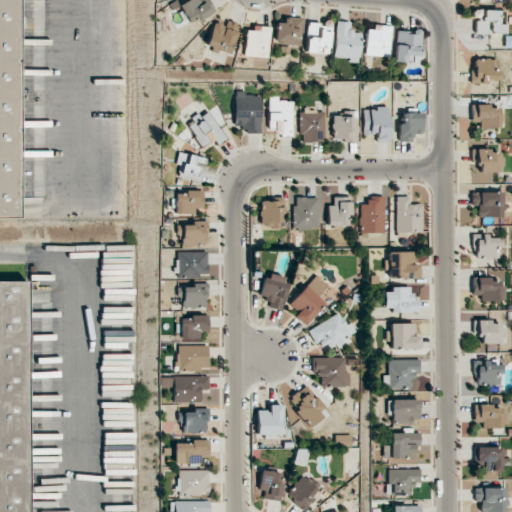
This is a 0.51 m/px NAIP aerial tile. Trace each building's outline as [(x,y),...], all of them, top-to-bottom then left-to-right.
[(0,0),(0,218),(18,218),(17,0),(0,0)] [(208,0),(197,0),(198,0),(197,0),(186,0),(178,4),(187,23),(213,12),(208,0)] [(474,34),(504,33),(504,10),(473,10),(474,34)] [(275,23),(274,45),(300,46),(301,17),(283,17),(283,23),(275,23)] [(238,24),(225,20),(223,25),(213,21),(205,47),(228,54),(238,24)] [(349,22),(335,21),(334,57),(349,57),(349,62),(358,63),(359,31),(348,31),(349,22)] [(330,24),(307,23),(305,52),(328,53),(330,24)] [(244,56),(268,57),(269,26),(252,26),(252,30),(244,30),(244,56)] [(365,56),(389,56),(390,27),(366,26),(365,56)] [(410,62),(411,55),(419,56),(419,30),(395,30),(394,61),(410,62)] [(499,81),(498,58),(470,59),(471,82),(499,81)] [(244,91),(233,91),(234,131),(260,131),(259,95),(244,95),(244,91)] [(268,128),(274,128),(274,136),(292,136),(291,100),(276,101),(276,96),(267,97),(268,128)] [(500,108),(488,108),(488,104),(469,104),(470,122),(478,122),(478,128),(500,127),(500,108)] [(375,142),(388,141),(387,108),(361,108),(362,134),(374,134),(375,142)] [(323,109),(299,110),(299,142),(323,142),(323,109)] [(186,124),(201,147),(212,139),(216,145),(226,138),(206,110),(186,124)] [(421,113),(399,113),(398,141),(411,141),(411,134),(420,134),(421,113)] [(351,116),(332,116),(332,141),(356,141),(356,126),(351,126),(351,116)] [(470,150),(470,163),(476,163),(476,172),(500,172),(501,150),(470,150)] [(175,165),(179,166),(178,174),(200,178),(204,157),(177,153),(175,165)] [(202,190),(174,190),(173,213),(193,214),(193,207),(202,208),(202,190)] [(502,192),(470,192),(471,206),(476,205),(476,217),(503,217),(502,192)] [(421,231),(420,203),(408,204),(408,196),(394,196),(395,232),(421,231)] [(316,197),(295,198),(295,205),(291,205),(292,228),(317,227),(316,197)] [(326,205),(327,226),(345,226),(345,214),(350,214),(349,197),(332,197),(332,205),(326,205)] [(360,233),(383,232),(382,197),(359,198),(360,233)] [(283,199),(259,199),(259,228),(282,229),(283,199)] [(177,246),(203,245),(203,232),(206,231),(206,220),(190,221),(190,224),(177,225),(177,246)] [(385,252),(386,279),(417,278),(417,264),(412,264),(411,251),(385,252)] [(176,276),(206,276),(206,252),(176,252),(176,276)] [(288,304),(297,311),(293,316),(303,325),(325,300),(320,296),(328,286),(314,274),(288,304)] [(262,275),(257,299),(268,301),(267,307),(280,310),(287,280),(262,275)] [(480,301),(505,300),(504,285),(499,285),(499,278),(471,279),(472,294),(480,294),(480,301)] [(0,511),(0,280),(24,280),(25,511),(0,511)] [(205,284),(178,285),(178,308),(205,307),(205,284)] [(417,311),(417,296),(408,296),(408,288),(381,288),(381,311),(417,311)] [(306,331),(314,344),(318,342),(324,351),(353,334),(340,311),(306,331)] [(179,338),(199,339),(199,331),(207,331),(207,315),(189,315),(189,319),(179,318),(179,338)] [(477,342),(503,343),(503,324),(489,323),(489,320),(477,319),(477,342)] [(417,349),(417,335),(412,335),(412,323),(388,323),(389,349),(417,349)] [(207,345),(174,345),(175,370),(207,370),(207,345)] [(345,357),(310,358),(310,372),(319,372),(319,387),(346,386),(345,357)] [(417,359),(385,360),(386,376),(381,376),(381,389),(409,388),(409,374),(417,374),(417,359)] [(476,385),(498,385),(497,373),(503,373),(502,361),(475,361),(476,385)] [(207,376),(159,377),(159,387),(172,387),(172,402),(200,402),(200,389),(207,389),(207,376)] [(287,398),(309,429),(328,416),(306,385),(287,398)] [(418,399),(386,399),(385,415),(391,415),(391,423),(411,424),(411,418),(418,418),(418,399)] [(473,422),(480,421),(480,428),(503,427),(503,408),(490,408),(490,404),(472,404),(473,422)] [(255,410),(256,437),(272,436),(272,435),(282,435),(281,405),(268,405),(268,410),(255,410)] [(181,432),(206,433),(206,408),(192,408),(192,412),(176,411),(176,420),(182,420),(181,432)] [(418,433),(389,432),(388,457),(411,458),(411,446),(418,446),(418,433)] [(351,435),(335,434),(335,446),(351,446),(351,435)] [(173,441),(173,464),(200,463),(200,457),(208,457),(208,441),(173,441)] [(475,447),(475,460),(482,460),(482,471),(503,471),(503,447),(475,447)] [(419,469),(385,469),(386,495),(412,495),(412,481),(419,481),(419,469)] [(207,470),(176,470),(177,495),(208,495),(207,470)] [(278,471),(260,470),(259,499),(280,500),(281,482),(277,482),(278,471)] [(307,508),(317,485),(296,476),(286,498),(307,508)] [(505,511),(505,487),(473,488),(473,501),(479,501),(478,511),(505,511)] [(173,511),(201,511),(208,511),(208,502),(168,500),(168,511),(173,511)]
